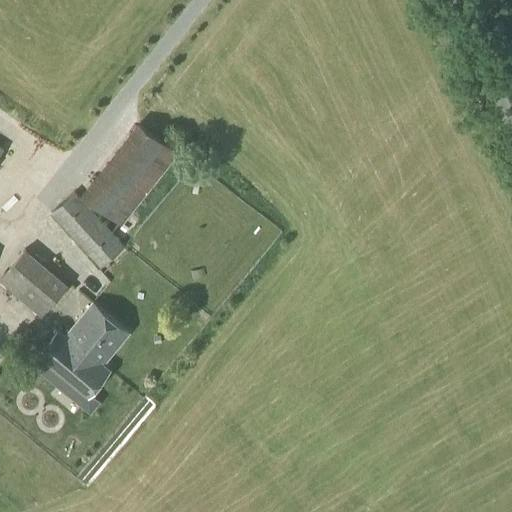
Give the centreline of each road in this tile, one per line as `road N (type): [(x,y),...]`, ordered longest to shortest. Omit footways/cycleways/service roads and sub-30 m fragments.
road 1 (unknown): [(200,0),(25,227)]
road 2 (unclassified): [(511,146),(448,0)]
